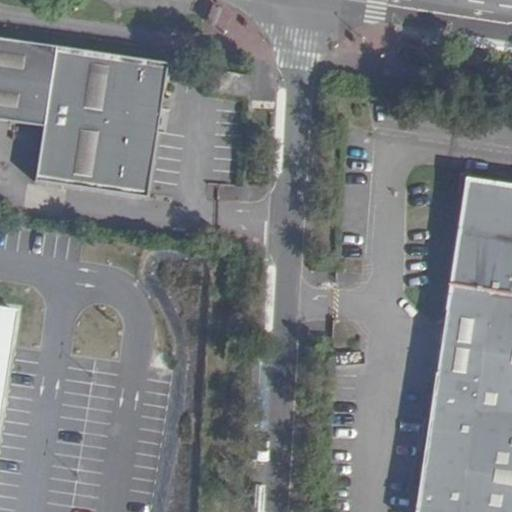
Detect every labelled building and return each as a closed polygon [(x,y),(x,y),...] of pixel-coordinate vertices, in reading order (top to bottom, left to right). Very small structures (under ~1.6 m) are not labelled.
[(169,64),(0,37),(0,119),(44,126),(36,180),(148,198),(169,64)] [(252,77),(215,71),(211,92),(248,98),(249,98),(252,77)] [(354,86),(355,79),(345,78),(345,84),(354,86)] [(511,511),(511,187),(466,180),(446,317),(437,377),(428,436),(426,451),(421,487),(419,495),(416,511),(511,511)] [(0,443),(21,305),(0,301),(0,443)] [(437,377),(446,317),(424,313),(415,374),(437,377)] [(426,451),(428,436),(421,434),(419,450),(426,451)] [(329,470),(329,457),(318,457),(317,469),(329,470)] [(412,494),(419,495),(421,487),(414,485),(412,494)] [(342,511),(343,492),(328,492),(327,511),(342,511)]
